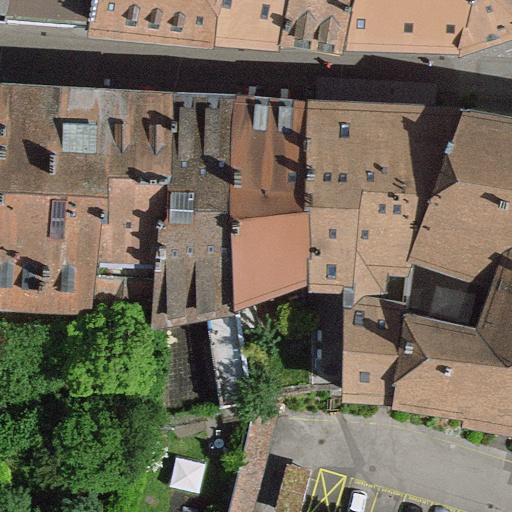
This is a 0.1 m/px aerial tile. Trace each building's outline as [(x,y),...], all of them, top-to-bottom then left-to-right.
[(94,0),(6,0),(2,17),(89,23),(94,0)] [(218,0),(94,0),(89,23),(211,34),(218,0)] [(285,0),(218,0),(211,34),(277,39),(285,0)] [(354,0),(285,0),(277,39),(277,45),(296,43),(298,32),(344,40),(354,0)] [(511,0),(354,0),(344,40),(462,43),(511,26),(511,0)] [(166,215),(169,95),(0,88),(0,300),(92,306),(93,297),(157,300),(166,215)] [(239,99),(169,95),(166,215),(157,300),(155,319),(206,307),(218,403),(250,401),(244,335),(235,302),(239,99)] [(308,269),(307,103),(239,99),(235,302),(244,335),(263,329),(250,291),(308,269)] [(307,103),(308,269),(310,391),(385,393),(394,393),(401,314),(411,254),(424,216),(464,109),(307,103)] [(511,116),(464,109),(424,216),(411,254),(401,314),(394,393),(506,417),(511,418),(511,116)]
